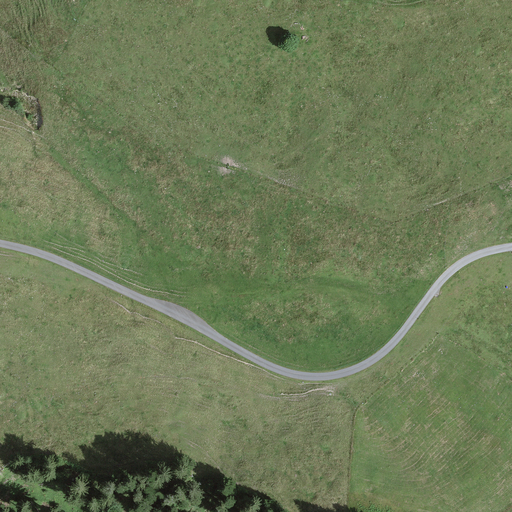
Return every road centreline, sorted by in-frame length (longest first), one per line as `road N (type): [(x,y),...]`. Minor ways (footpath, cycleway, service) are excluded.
road 1 (track): [(511,245),(474,255),(443,276),(375,357),(341,373),(306,376),(244,355),(80,269),(0,245)]
road 2 (track): [(352,511),(205,451),(0,450)]
